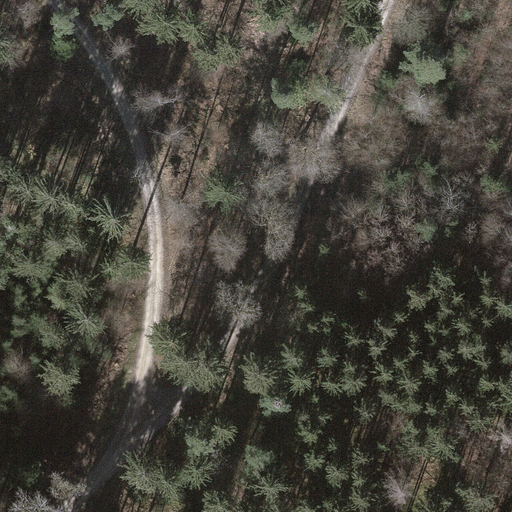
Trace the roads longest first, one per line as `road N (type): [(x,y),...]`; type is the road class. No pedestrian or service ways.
road 1 (track): [(50,0),(137,151),(166,257),(156,452)]
road 2 (track): [(297,211),(156,452),(83,511)]
road 3 (track): [(395,0),(297,211)]
